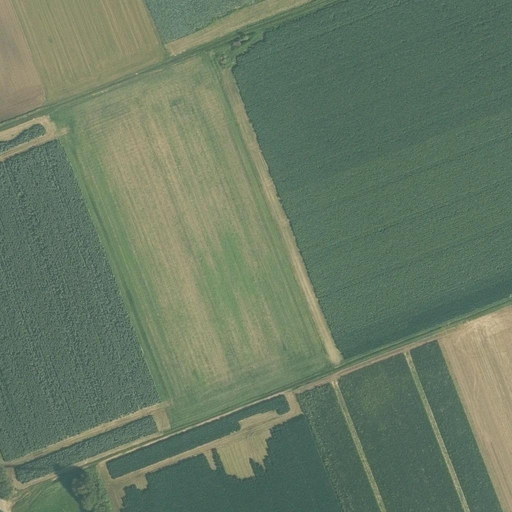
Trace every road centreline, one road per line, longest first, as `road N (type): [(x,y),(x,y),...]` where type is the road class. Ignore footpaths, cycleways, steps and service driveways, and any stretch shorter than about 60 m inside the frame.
road 1 (track): [(0,498),(511,301)]
road 2 (track): [(333,0),(0,128)]
